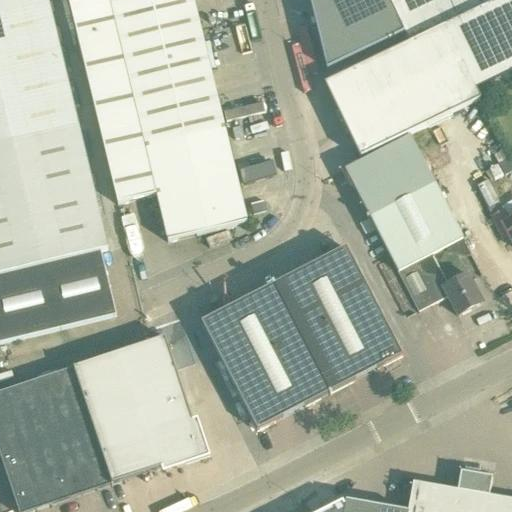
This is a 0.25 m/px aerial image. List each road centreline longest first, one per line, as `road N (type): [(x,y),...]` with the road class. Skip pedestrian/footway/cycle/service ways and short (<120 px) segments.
road 1 (unclassified): [(145,305),(282,235),(299,186),(258,0)]
road 2 (unclassified): [(511,363),(212,511)]
